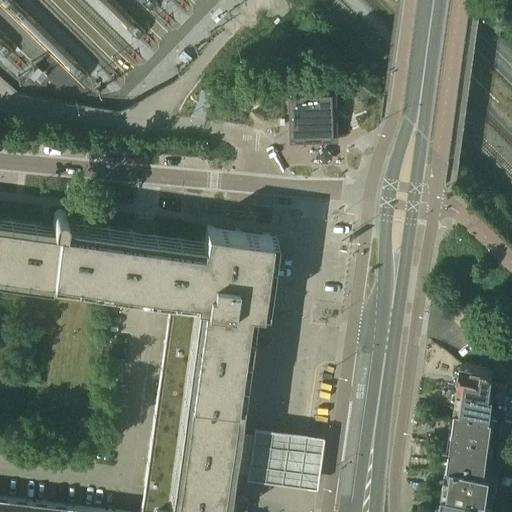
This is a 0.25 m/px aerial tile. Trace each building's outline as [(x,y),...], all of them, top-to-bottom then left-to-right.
[(335,94),(292,95),(292,97),(293,136),(303,136),(303,139),(333,139),(333,135),(336,135),(335,94)] [(54,215),(52,225),(45,276),(50,277),(52,277),(53,278),(53,271),(147,284),(175,288),(171,317),(168,317),(140,511),(245,511),(247,498),(221,495),(247,304),(266,307),(276,235),(207,225),(204,245),(152,238),(132,235),(132,230),(66,221),(66,216),(66,215),(66,213),(65,212),(64,211),(63,210),(62,210),(61,209),(59,209),(58,210),(57,210),(55,211),(55,212),(54,213),(54,215)] [(0,269),(45,276),(52,225),(0,217),(0,269)] [(459,381),(458,387),(496,395),(507,396),(509,386),(498,376),(499,370),(462,364),(456,366),(454,376),(459,381)] [(509,407),(494,404),(496,395),(458,387),(453,390),(452,396),(457,401),(455,408),(507,418),(509,407)] [(511,418),(507,418),(455,408),(453,420),(452,420),(450,432),(492,440),(493,430),(502,432),(511,433),(511,418)] [(321,488),(327,437),(295,433),(258,428),(251,478),(291,484),(321,488)] [(450,432),(447,449),(450,450),(449,451),(448,462),(487,469),(492,440),(451,433),(450,432)] [(447,463),(443,491),(494,500),(496,490),(498,491),(501,473),(487,470),(447,463)] [(435,511),(487,511),(488,511),(493,511),(496,500),(494,500),(443,491),(441,503),(436,505),(435,511)] [(103,511),(104,510),(36,501),(0,495),(0,511),(103,511)]
